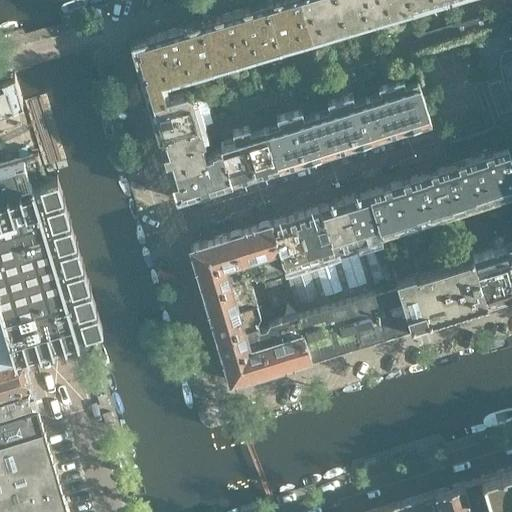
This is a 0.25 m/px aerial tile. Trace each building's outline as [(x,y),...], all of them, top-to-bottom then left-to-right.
[(278,46),(265,0),(232,10),(245,55),(278,46)] [(311,36),(300,0),(266,0),(265,0),(278,46),(311,36)] [(345,26),(336,0),(300,0),(311,36),(345,26)] [(378,16),(372,0),(336,0),(345,26),(378,16)] [(411,6),(408,0),(372,0),(378,16),(411,6)] [(511,17),(511,6),(486,15),(489,25),(511,17)] [(245,55),(232,10),(198,20),(211,65),(245,55)] [(489,25),(486,15),(453,25),(456,35),(489,25)] [(211,65),(198,20),(165,30),(178,75),(211,65)] [(422,46),(456,35),(453,25),(419,35),(422,46)] [(178,75),(165,30),(129,40),(147,102),(166,97),(160,80),(178,75)] [(412,62),(409,50),(389,56),(393,67),(412,62)] [(393,67),(389,56),(357,66),(360,77),(393,67)] [(360,77),(357,66),(323,76),(326,87),(360,77)] [(22,100),(14,73),(0,76),(0,105),(17,100),(18,102),(22,100)] [(326,87),(323,76),(290,85),(293,97),(326,87)] [(430,120),(419,85),(419,83),(402,88),(404,83),(402,77),(390,81),(405,128),(430,120)] [(405,128),(390,81),(378,84),(380,90),(385,94),(369,99),(380,135),(405,128)] [(293,97),(290,85),(256,95),(259,107),(293,97)] [(221,97),(218,87),(207,90),(210,100),(221,97)] [(200,124),(191,95),(192,94),(186,90),(185,91),(166,97),(147,102),(158,136),(200,124)] [(380,135),(369,99),(352,104),(354,99),(352,92),(340,96),(354,143),(380,135)] [(259,107),(256,95),(233,102),(237,113),(259,107)] [(354,143),(340,96),(327,100),(329,107),(334,109),(318,115),(329,151),(354,143)] [(0,163),(33,153),(18,102),(17,100),(0,105),(0,163)] [(237,113),(233,102),(224,105),(227,116),(237,113)] [(329,151),(318,115),(301,120),(303,115),(301,107),(289,111),(303,159),(329,151)] [(303,159),(289,111),(276,114),(279,122),(283,125),(266,130),(277,167),(303,159)] [(205,155),(201,141),(205,139),(200,124),(158,136),(169,173),(207,162),(205,155)] [(277,167),(266,130),(250,135),(250,131),(248,125),(241,127),(254,174),(277,167)] [(254,174),(241,127),(232,130),(234,137),(237,140),(220,145),(221,148),(231,181),(254,174)] [(433,209),(461,200),(511,184),(511,163),(506,146),(343,197),(357,241),(381,233),(379,226),(433,209)] [(231,181),(221,148),(211,151),(212,153),(205,155),(207,162),(169,173),(176,198),(231,181)] [(88,281),(83,263),(79,265),(78,260),(82,259),(76,241),(72,242),(71,238),(75,237),(70,219),(66,220),(65,216),(69,215),(63,197),(59,198),(58,194),(62,193),(57,175),(45,178),(37,152),(33,153),(0,163),(0,355),(20,350),(47,342),(64,336),(66,343),(63,344),(64,345),(64,347),(65,349),(67,350),(69,352),(71,353),(72,354),(75,355),(77,356),(80,356),(82,355),(83,355),(86,354),(87,353),(89,352),(90,351),(92,350),(93,348),(94,346),(95,345),(95,343),(95,341),(95,340),(95,339),(95,338),(95,336),(95,334),(92,335),(90,329),(101,326),(96,308),(92,309),(91,305),(95,304),(90,286),(86,287),(84,283),(88,281)] [(385,332),(357,241),(343,197),(271,219),(283,261),(287,276),(291,287),(294,298),(298,313),(311,355),(385,332)] [(283,261),(271,219),(269,220),(266,218),(259,220),(257,223),(250,226),(258,253),(261,253),(265,267),(283,261)] [(258,253),(250,226),(240,229),(237,227),(230,229),(229,232),(228,232),(236,259),(240,270),(247,268),(252,271),(265,267),(261,253),(258,253)] [(236,259),(228,232),(190,244),(191,250),(189,253),(192,260),(195,261),(195,262),(214,256),(217,265),(236,259)] [(410,324),(395,279),(381,233),(357,241),(385,332),(410,324)] [(511,292),(511,269),(505,250),(493,253),(492,248),(472,255),(487,301),(511,292)] [(487,301),(472,255),(472,254),(468,255),(469,258),(414,275),(414,273),(395,279),(410,324),(487,301)] [(242,279),(240,270),(236,259),(217,265),(214,256),(195,262),(199,277),(198,280),(200,287),(203,289),(203,290),(242,279)] [(291,287),(287,276),(280,278),(283,289),(291,287)] [(283,289),(280,278),(272,280),(276,292),(283,289)] [(252,296),(249,287),(244,283),(242,279),(203,290),(204,292),(202,295),(204,302),(207,303),(210,312),(237,304),(237,301),(252,296)] [(276,292),(272,280),(265,283),(268,294),(276,292)] [(294,298),(291,287),(283,289),(287,301),(294,298)] [(287,301),(283,289),(276,292),(279,303),(287,301)] [(279,303),(276,292),(268,294),(271,306),(279,303)] [(253,317),(256,312),(252,296),(237,301),(237,304),(210,312),(212,321),(211,324),(213,330),(216,332),(216,334),(255,322),(253,317)] [(311,355),(298,313),(281,319),(285,333),(282,334),(290,361),(297,359),(300,361),(307,359),(309,356),(311,355)] [(290,361),(282,334),(285,333),(281,319),(268,323),(265,328),(257,330),(261,342),(269,368),(272,369),(279,367),(280,364),(290,361)] [(241,347),(261,342),(257,330),(255,322),(216,334),(217,335),(215,338),(217,345),(220,347),(224,362),(243,356),(241,347)] [(269,368),(261,342),(241,347),(243,356),(224,362),(225,363),(223,366),(225,373),(228,374),(230,380),(269,368)] [(0,393),(31,384),(24,362),(21,351),(20,351),(20,350),(0,355),(0,393)] [(0,418),(37,406),(32,389),(31,384),(0,393),(0,418)] [(0,511),(67,511),(37,406),(0,418),(0,511)] [(511,511),(511,464),(480,475),(491,509),(492,511),(511,511)] [(360,511),(482,511),(491,509),(480,475),(360,511)]
